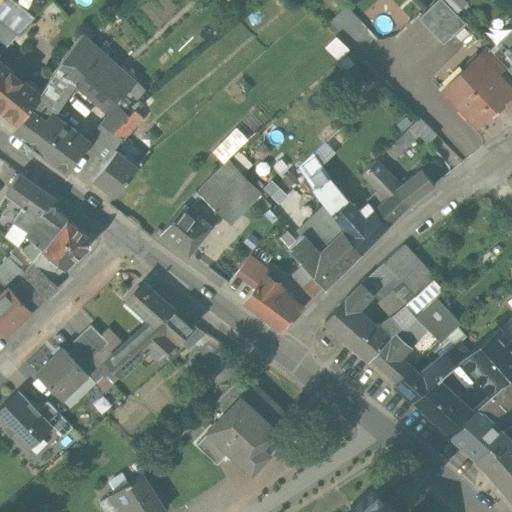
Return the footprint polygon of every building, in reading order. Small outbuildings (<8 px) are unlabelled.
[(62,0),(82,19),(100,0),(62,0)] [(437,0),(422,16),(447,42),(465,25),(440,0),(437,0)] [(345,5),(325,25),(336,36),(326,46),(338,59),(351,46),(360,56),(378,38),(345,5)] [(0,52),(17,36),(0,22),(0,52)] [(502,46),(511,56),(511,28),(498,42),(502,46)] [(143,91),(82,35),(64,56),(57,66),(71,79),(70,81),(106,113),(114,104),(123,113),(127,109),(117,100),(126,91),(135,100),(143,91)] [(493,54),(506,68),(511,73),(511,56),(502,46),(493,54)] [(478,58),(497,77),(506,68),(493,54),(487,48),(478,58)] [(0,56),(0,108),(19,124),(30,109),(40,93),(0,56)] [(478,58),(443,91),(477,125),(511,92),(497,77),(478,58)] [(40,93),(30,109),(19,124),(13,132),(29,145),(67,173),(86,148),(89,143),(87,142),(49,114),(70,81),(71,79),(57,66),(40,93)] [(408,129),(415,137),(418,134),(427,144),(436,135),(419,119),(408,129)] [(87,142),(89,143),(86,148),(105,162),(122,139),(100,123),(87,142)] [(408,129),(385,151),(392,159),(415,137),(408,129)] [(137,168),(116,151),(94,180),(114,196),(137,168)] [(319,197),(333,188),(335,187),(312,154),(299,167),(319,197)] [(194,193),(212,211),(245,178),(228,159),(194,193)] [(364,220),(378,235),(417,197),(400,187),(398,185),(375,160),(361,174),(363,176),(369,182),(385,199),(364,220)] [(0,182),(9,189),(19,174),(7,165),(0,173),(0,182)] [(433,184),(421,168),(398,185),(400,187),(417,197),(433,184)] [(43,248),(67,219),(54,210),(56,208),(55,199),(19,174),(9,189),(6,194),(20,203),(8,209),(1,204),(0,205),(0,233),(4,237),(15,222),(30,231),(27,236),(43,248)] [(369,182),(363,176),(358,180),(364,186),(369,182)] [(245,178),(212,211),(226,224),(258,193),(245,178)] [(343,230),(360,252),(378,235),(364,220),(348,202),(345,204),(333,188),(319,197),(344,229),(343,230)] [(183,205),(160,232),(188,254),(211,226),(183,205)] [(89,246),(89,236),(67,219),(43,248),(42,250),(65,268),(89,246)] [(325,288),(360,252),(343,230),(319,254),(293,227),(280,238),(312,274),(325,288)] [(423,304),(441,288),(402,245),(383,262),(401,282),(402,281),(423,304)] [(12,257),(0,269),(0,280),(9,287),(14,292),(28,276),(26,274),(12,257)] [(14,292),(32,309),(56,289),(34,266),(26,274),(28,276),(14,292)] [(314,298),(325,288),(312,274),(302,284),(314,298)] [(246,302),(283,329),(302,310),(277,292),(280,288),(264,277),(246,302)] [(357,311),(373,294),(361,282),(324,322),(368,360),(370,358),(389,338),(357,311)] [(151,321),(123,346),(108,359),(114,367),(120,374),(151,347),(158,356),(193,326),(144,283),(128,301),(151,321)] [(0,296),(0,328),(1,329),(6,333),(32,309),(14,292),(9,287),(2,294),(0,296)] [(73,342),(76,345),(91,361),(108,344),(101,337),(90,326),(73,342)] [(108,344),(91,361),(104,374),(105,375),(114,367),(108,359),(123,346),(119,342),(117,344),(105,333),(101,337),(108,344)] [(394,333),(370,358),(386,372),(410,348),(394,333)] [(503,383),(511,375),(511,372),(484,341),(463,358),(474,371),(473,371),(492,393),(503,383)] [(68,354),(87,374),(96,382),(104,374),(91,361),(76,345),(68,354)] [(36,373),(61,399),(63,398),(60,395),(72,383),(75,386),(87,374),(68,354),(62,348),(36,373)] [(473,371),(474,371),(463,358),(437,379),(437,380),(449,391),(473,371)] [(395,385),(412,400),(437,380),(437,379),(428,372),(423,379),(412,369),(395,385)] [(511,375),(503,383),(511,392),(511,375)] [(449,391),(437,380),(412,400),(450,434),(465,421),(463,419),(472,412),(449,391)] [(213,405),(223,415),(241,398),(247,392),(238,382),(213,405)] [(492,393),(472,412),(463,419),(465,421),(450,434),(474,457),(502,433),(491,422),(511,400),(511,392),(503,383),(492,393)] [(223,415),(206,432),(207,433),(196,445),(216,465),(228,453),(249,473),(268,454),(261,448),(276,432),(274,430),(286,418),(254,387),(242,399),(241,398),(223,415)] [(39,412),(18,391),(0,408),(0,422),(27,450),(52,425),(39,412)] [(49,403),(39,412),(52,425),(63,437),(72,427),(49,403)] [(511,442),(511,424),(503,432),(511,442)] [(511,442),(503,432),(502,433),(474,457),(509,496),(511,493),(511,442)] [(140,475),(108,496),(118,511),(161,511),(163,511),(140,475)] [(401,511),(400,510),(397,506),(396,506),(389,498),(390,498),(387,494),(386,495),(379,487),(380,487),(376,483),(373,486),(373,487),(366,494),(365,493),(361,496),(362,497),(354,504),(354,503),(350,507),(353,510),(354,510),(356,511),(401,511)]
